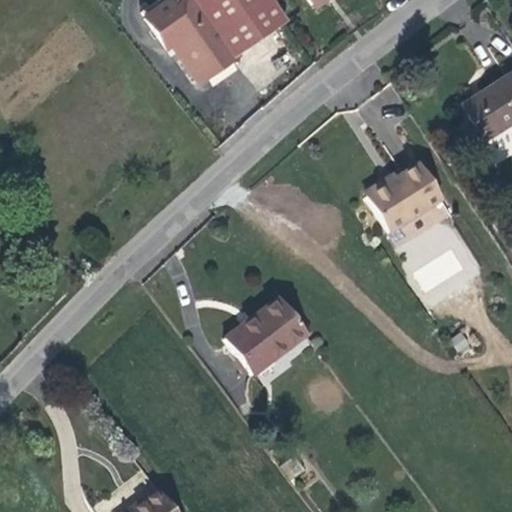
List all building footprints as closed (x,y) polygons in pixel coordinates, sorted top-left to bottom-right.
[(286,21),(271,0),(170,0),(152,13),(172,43),(177,40),(182,37),(189,47),(184,50),(206,81),(242,55),(241,53),(286,21)] [(319,0),(312,5),(316,10),(328,0),(319,0)] [(177,40),(184,50),(189,47),(182,37),(177,40)] [(459,107),(480,141),(507,124),(511,131),(511,79),(508,74),(459,107)] [(411,154),(388,170),(377,177),(372,175),(364,180),(363,186),(359,189),(382,225),(435,190),(411,154)] [(377,177),(388,170),(385,166),(372,175),(377,177)] [(301,327),(273,291),(218,333),(246,368),(301,327)] [(175,511),(151,480),(109,511),(175,511)]
